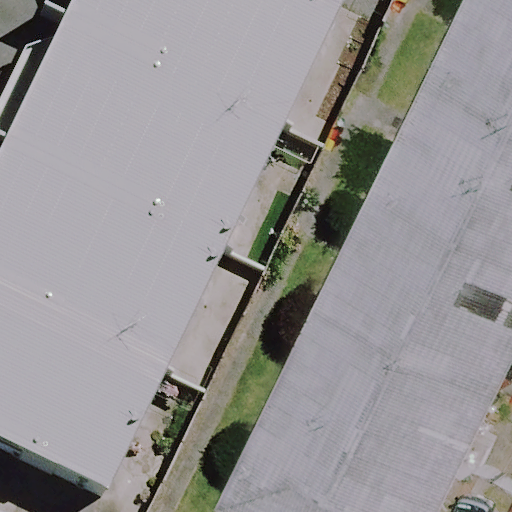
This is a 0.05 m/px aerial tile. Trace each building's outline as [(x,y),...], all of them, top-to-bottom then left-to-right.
[(90,0),(86,11),(286,107),(335,5),(324,0),(90,0)] [(457,511),(511,401),(511,0),(491,0),(243,507),(253,511),(457,511)] [(29,129),(230,225),(286,107),(86,11),(29,129)] [(0,190),(0,286),(163,364),(230,225),(29,129),(0,190)] [(163,364),(0,286),(0,454),(98,501),(163,364)]
